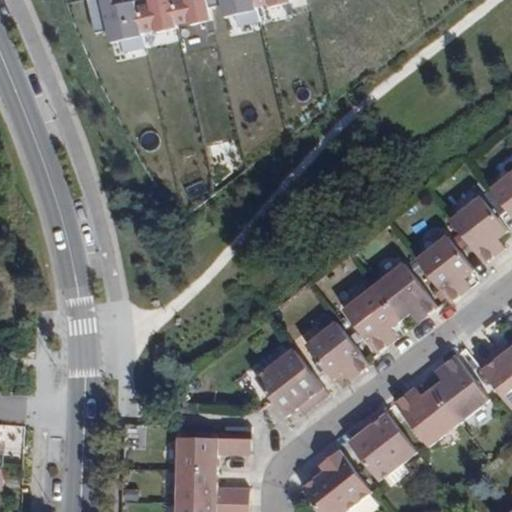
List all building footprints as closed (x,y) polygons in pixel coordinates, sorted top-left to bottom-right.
[(85,0),(93,37),(103,35),(106,51),(144,42),(142,37),(148,36),(149,39),(175,33),(174,26),(185,24),(186,29),(213,24),(211,18),(220,16),(224,21),(258,13),(257,9),(263,7),(264,12),(293,5),(291,0),(85,0)] [(511,174),(492,190),(511,215),(511,174)] [(483,198),(452,223),(485,264),(497,255),(492,249),(499,243),(497,240),(508,230),(483,198)] [(464,278),(476,269),(450,235),(417,261),(451,304),(464,295),(459,288),(467,282),(464,278)] [(497,255),(504,249),(499,243),(492,249),(497,255)] [(374,288),(404,327),(415,317),(423,312),(427,317),(438,308),(404,264),(374,288)] [(471,288),(467,282),(459,288),(464,295),(471,288)] [(393,335),(404,327),(374,288),(373,287),(345,310),(378,353),(388,346),(385,341),(393,335)] [(415,317),(419,322),(427,317),(423,312),(415,317)] [(371,367),(336,323),(307,347),(332,380),(342,373),(345,377),(353,370),(358,377),(371,367)] [(397,339),(393,335),(385,341),(388,346),(397,339)] [(498,351),(503,357),(511,352),(505,346),(498,351)] [(498,351),(479,366),(511,407),(511,350),(511,352),(503,357),(498,351)] [(328,395),(294,351),(257,380),(273,402),(286,418),(298,410),(305,403),(311,409),(328,395)] [(435,392),(461,426),(491,402),(455,358),(444,367),(450,373),(443,379),(446,383),(435,392)] [(450,373),(444,367),(437,372),(443,379),(450,373)] [(358,377),(353,370),(345,377),(350,383),(358,377)] [(414,389),(407,395),(413,401),(419,396),(414,389)] [(432,449),(461,426),(435,392),(423,401),(419,396),(413,401),(407,395),(395,404),(432,449)] [(298,410),(302,415),(311,409),(305,403),(298,410)] [(379,480),(416,451),(382,408),(364,422),(368,428),(360,434),(350,441),(374,472),(368,477),(375,486),(381,482),(379,480)] [(368,428),(364,422),(355,428),(360,434),(368,428)] [(177,471),(216,473),(217,457),(249,457),(249,441),(177,440),(177,471)] [(345,511),(372,492),(339,450),(320,466),(321,467),(324,472),(317,477),(304,488),(322,511),(345,511)] [(324,472),(321,467),(314,472),(317,477),(324,472)] [(177,504),(248,506),(248,489),(216,489),(216,473),(177,471),(177,504)]
